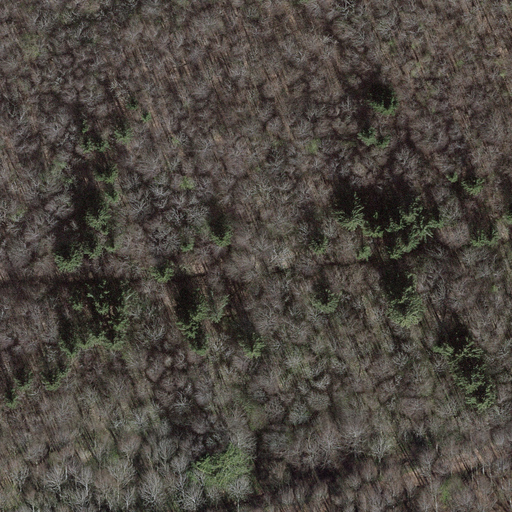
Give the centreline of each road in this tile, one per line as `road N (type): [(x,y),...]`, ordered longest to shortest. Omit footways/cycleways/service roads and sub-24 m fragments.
road 1 (track): [(511,228),(228,263),(0,271)]
road 2 (track): [(511,444),(285,511)]
